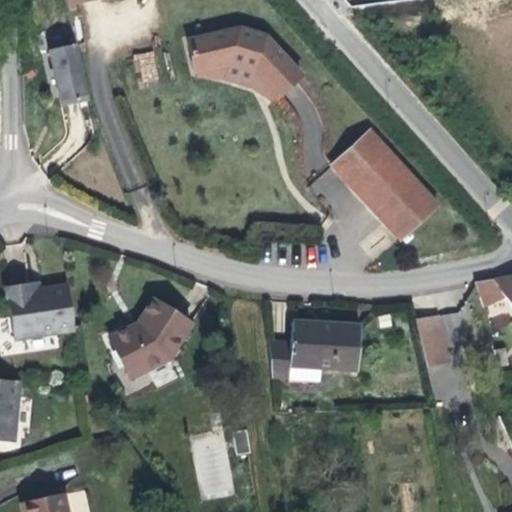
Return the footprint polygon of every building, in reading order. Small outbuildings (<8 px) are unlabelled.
[(63,0),(67,16),(133,0),(63,0)] [(304,77),(271,41),(244,30),(190,44),(200,76),(231,67),(226,79),(238,83),(253,88),(258,76),(280,100),(304,77)] [(137,84),(158,82),(154,51),(133,53),(137,84)] [(87,112),(76,58),(46,65),(53,93),(59,119),(87,112)] [(204,87),(226,79),(231,67),(200,76),(204,87)] [(272,108),(280,100),(258,76),(253,88),(272,108)] [(403,241),(441,209),(375,132),(338,165),(403,241)] [(511,281),(473,287),(478,299),(483,312),(507,298),(511,303),(511,281)] [(35,296),(33,284),(22,286),(24,297),(29,297),(35,296)] [(29,297),(24,297),(22,286),(2,290),(11,345),(74,336),(67,292),(35,296),(29,297)] [(190,320),(149,298),(133,324),(103,340),(126,383),(166,361),(190,320)] [(436,311),(414,313),(425,362),(446,358),(439,324),(436,311)] [(327,334),(294,334),(294,353),(272,353),(276,390),(293,390),(293,377),(321,377),(360,378),(361,335),(327,334)] [(506,368),(500,354),(494,355),(497,373),(509,371),(508,366),(506,368)] [(321,391),(321,377),(293,377),(293,390),(321,391)] [(21,384),(0,380),(0,443),(15,446),(21,384)] [(85,491),(69,493),(71,511),(73,511),(87,510),(85,491)] [(70,511),(67,497),(27,508),(27,511),(70,511)]
